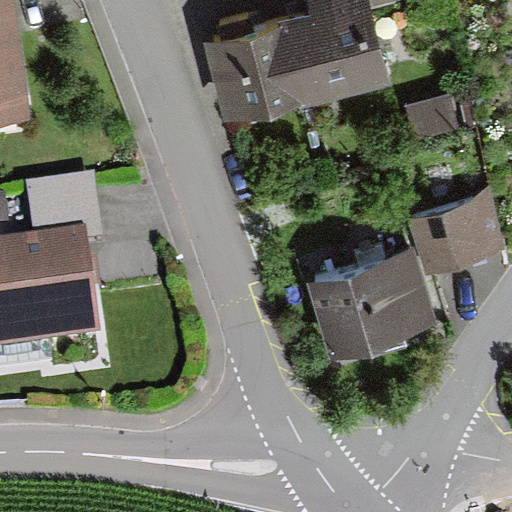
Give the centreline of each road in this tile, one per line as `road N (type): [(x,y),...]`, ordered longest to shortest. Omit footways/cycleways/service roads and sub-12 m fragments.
road 1 (residential): [(128,0),(172,102),(232,294),(303,449)]
road 2 (residential): [(303,449),(250,469),(119,449),(0,448)]
road 3 (residential): [(511,312),(424,433)]
